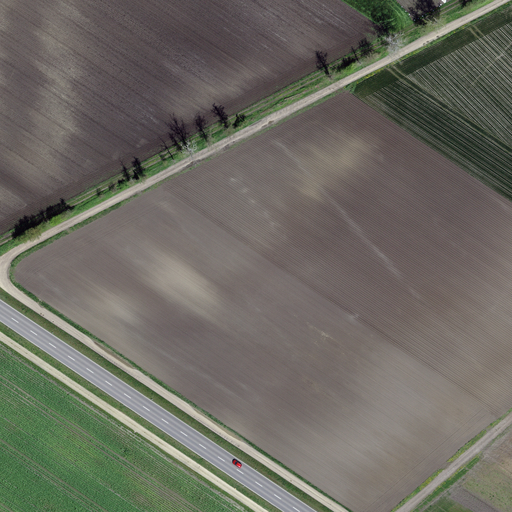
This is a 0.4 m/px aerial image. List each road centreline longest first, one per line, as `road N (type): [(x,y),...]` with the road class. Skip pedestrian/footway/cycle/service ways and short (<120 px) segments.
road 1 (track): [(0,270),(11,255),(511,4)]
road 2 (track): [(446,0),(0,243)]
road 3 (track): [(0,270),(1,282),(343,511)]
road 4 (primary): [(294,511),(0,311)]
road 5 (track): [(251,511),(0,342)]
